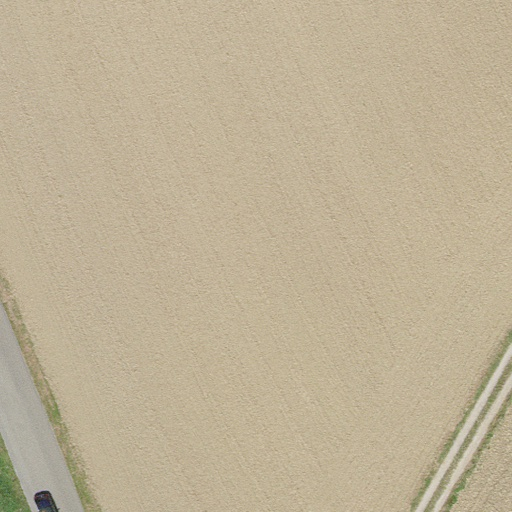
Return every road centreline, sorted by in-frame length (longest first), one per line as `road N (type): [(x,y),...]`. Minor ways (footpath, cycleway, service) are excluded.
road 1 (track): [(511,362),(429,511)]
road 2 (unclassified): [(53,511),(0,378)]
